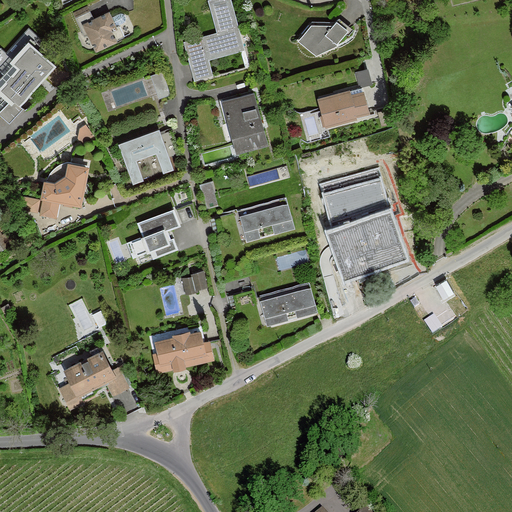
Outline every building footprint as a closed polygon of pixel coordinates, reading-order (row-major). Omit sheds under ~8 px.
[(209,59),(246,49),(232,0),(208,0),(217,31),(184,40),(195,82),(214,77),(209,59)] [(112,17),(109,11),(94,18),(88,6),(74,13),(84,36),(89,34),(96,50),(124,36),(119,25),(123,23),(126,21),(126,18),(125,15),(122,14),(119,15),(112,17)] [(337,45),(351,28),(337,18),(334,22),(312,22),(298,41),(316,56),(337,45)] [(55,66),(32,45),(16,62),(22,67),(3,88),(13,98),(0,112),(0,113),(10,123),(24,108),(20,104),(55,66)] [(369,69),(357,72),(360,87),(372,84),(369,69)] [(171,94),(162,72),(151,76),(159,98),(171,94)] [(363,88),(320,99),(327,126),(356,119),(355,116),(369,113),(363,88)] [(269,143),(255,91),(222,100),(236,152),(269,143)] [(390,110),(380,112),(383,125),(393,123),(390,110)] [(87,124),(80,128),(78,137),(83,144),(94,136),(87,124)] [(165,172),(175,169),(161,128),(120,143),(134,184),(144,180),(137,161),(158,153),(165,172)] [(82,205),(90,165),(69,161),(63,163),(57,166),(53,170),(50,174),(48,179),(46,179),(42,200),(24,197),(23,203),(29,210),(42,212),(41,215),(56,217),(59,201),(82,205)] [(320,185),(333,231),(392,211),(379,168),(320,185)] [(213,179),(202,183),(210,206),(221,202),(213,179)] [(275,233),(295,227),(288,202),(240,215),(247,241),(261,237),(259,228),(273,224),(275,233)] [(180,225),(175,210),(140,223),(145,238),(134,242),(139,254),(152,250),(155,257),(177,249),(174,240),(172,241),(167,230),(180,225)] [(326,233),(344,283),(409,261),(392,211),(333,231),(326,233)] [(3,235),(0,231),(0,249),(15,239),(9,231),(3,235)] [(208,286),(204,270),(192,273),(193,275),(183,277),(186,294),(198,291),(198,289),(208,286)] [(439,283),(446,296),(457,290),(449,277),(439,283)] [(297,317),(318,312),(311,287),(261,300),(268,325),(289,320),(286,311),(295,309),(297,317)] [(103,308),(94,313),(100,325),(109,320),(103,308)] [(204,340),(201,329),(154,340),(157,352),(153,353),(157,373),(214,359),(209,339),(204,340)] [(121,391),(130,387),(120,365),(113,368),(104,349),(63,369),(69,382),(59,387),(70,408),(84,401),(81,394),(107,382),(113,395),(121,391)]
